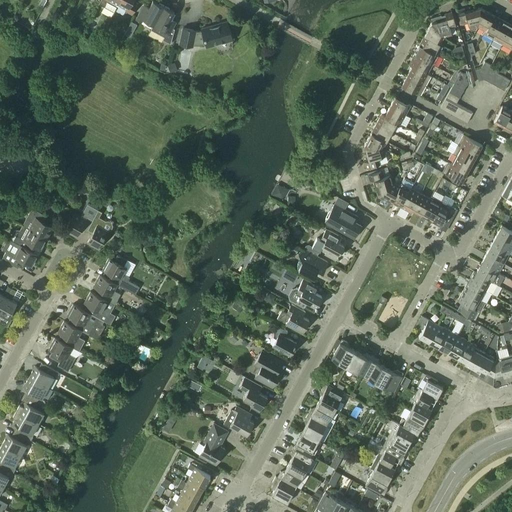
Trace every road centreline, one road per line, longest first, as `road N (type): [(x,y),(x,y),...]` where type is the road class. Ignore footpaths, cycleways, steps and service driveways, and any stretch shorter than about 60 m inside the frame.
road 1 (residential): [(445,0),(428,5),(346,152),(361,203),(390,221)]
road 2 (residential): [(238,494),(338,315)]
road 3 (residential): [(407,511),(458,416),(511,402)]
road 4 (residential): [(443,250),(462,248),(511,159)]
